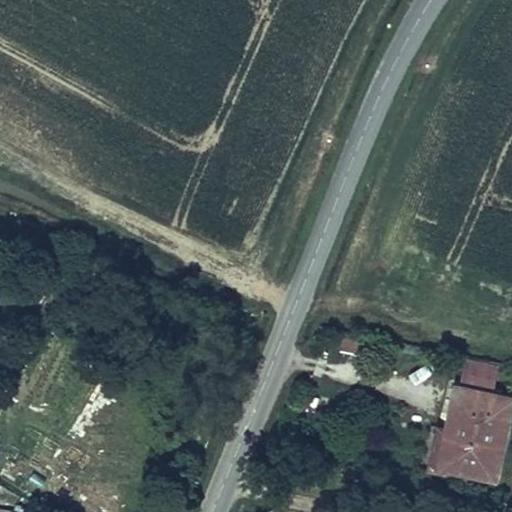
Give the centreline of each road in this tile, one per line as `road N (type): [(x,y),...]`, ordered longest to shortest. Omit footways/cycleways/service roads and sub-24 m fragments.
road 1 (tertiary): [(429,0),(392,62),(209,511)]
road 2 (unknown): [(223,478),(361,511)]
